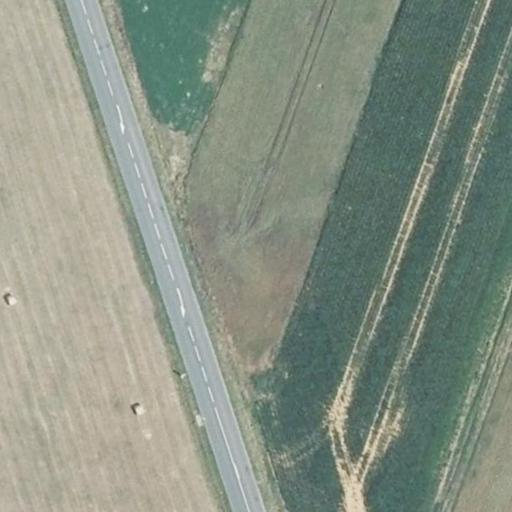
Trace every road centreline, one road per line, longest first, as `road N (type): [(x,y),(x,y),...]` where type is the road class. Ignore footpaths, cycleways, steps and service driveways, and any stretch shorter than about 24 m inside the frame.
road 1 (secondary): [(248,511),(81,0)]
road 2 (track): [(511,320),(442,511)]
